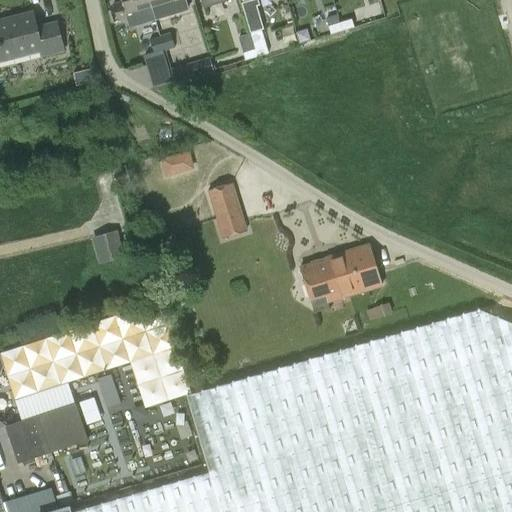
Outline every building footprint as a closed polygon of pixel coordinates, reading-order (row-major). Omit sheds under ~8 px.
[(150,6),(148,0),(121,0),(122,2),(112,5),(117,21),(131,17),(130,12),(150,6)] [(201,0),(204,8),(230,0),(201,0)] [(257,0),(252,0),(242,3),(241,4),(250,33),(262,29),(255,6),(259,5),(257,0)] [(0,60),(40,50),(42,56),(63,50),(56,23),(36,28),(32,13),(0,20),(0,60)] [(351,20),(339,23),(342,31),(353,27),(351,20)] [(342,31),(339,23),(328,27),(330,34),(342,31)] [(255,49),(257,57),(268,54),(261,31),(250,34),(255,49)] [(159,36),(164,51),(174,48),(170,33),(159,36)] [(149,39),(154,54),(164,51),(159,36),(149,39)] [(245,61),(257,57),(255,49),(243,53),(245,61)] [(190,77),(186,65),(171,70),(175,82),(190,77)] [(35,167),(53,163),(50,149),(32,153),(35,167)] [(193,169),(188,151),(163,158),(168,176),(193,169)] [(208,190),(220,228),(243,221),(232,183),(208,190)] [(116,230),(91,237),(99,264),(124,257),(116,230)] [(309,299),(325,294),(328,302),(339,298),(339,299),(381,286),(368,244),(310,262),(311,264),(299,267),(309,299)] [(145,407),(183,395),(190,393),(161,301),(0,354),(15,399),(130,362),(145,407)] [(389,303),(366,311),(369,321),(392,313),(389,303)] [(511,511),(511,324),(476,310),(184,397),(206,473),(75,511),(70,511),(69,506),(50,511),(511,511)] [(5,426),(17,464),(87,440),(75,403),(5,426)]
